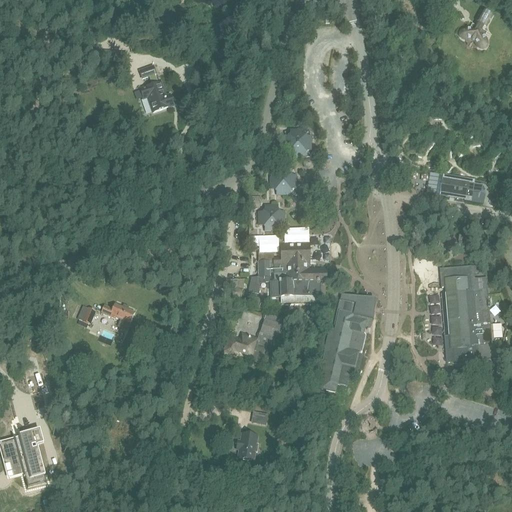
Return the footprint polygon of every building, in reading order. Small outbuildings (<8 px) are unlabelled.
[(482,30),(484,28),(486,28),(492,17),(483,12),(477,24),(479,25),(477,27),(473,25),(471,29),(466,29),(463,31),(461,35),(463,38),(467,40),(471,40),(474,38),(476,39),(477,42),(478,46),(483,49),(486,48),(488,45),(487,43),(488,42),(489,42),(492,36),(482,30)] [(167,97),(162,84),(158,86),(155,76),(153,69),(140,73),(142,80),(149,78),(152,88),(140,92),(143,101),(147,99),(152,115),(175,107),(171,96),(167,97)] [(309,133),(284,134),(284,158),(309,158),(309,133)] [(289,177),(289,171),(276,171),(276,177),(270,177),(270,189),(276,189),(276,195),(289,195),(289,189),(295,189),(295,177),(289,177)] [(442,180),(443,176),(430,174),(426,194),(439,196),(440,192),(442,180)] [(442,180),(440,192),(466,196),(468,185),(442,180)] [(278,214),(278,208),(265,208),(265,214),(259,214),(259,227),(265,227),(265,233),(278,233),(278,227),(284,227),(284,214),(278,214)] [(269,284),(270,301),(282,300),(282,301),(325,299),(325,289),(326,289),(326,270),(309,270),(309,245),(281,246),(281,260),(273,260),(274,264),(258,264),(258,279),(251,280),(248,294),(258,296),(260,286),(265,286),(265,284),(269,284)] [(490,360),(489,347),(493,347),(489,309),(490,309),(489,304),(488,291),(473,292),(471,268),(440,271),(441,289),(447,289),(452,337),(445,338),(447,364),(490,360)] [(340,303),(339,303),(336,318),(337,319),(334,332),(332,331),(327,349),(323,366),(325,366),(319,390),(335,394),(337,386),(347,388),(348,381),(350,381),(352,375),(357,377),(361,357),(358,356),(362,353),(366,336),(363,336),(365,328),(369,329),(372,320),(373,321),(374,316),(374,312),(373,311),(374,300),(341,296),(340,303)] [(265,311),(264,303),(256,303),(257,311),(265,311)] [(134,315),(115,306),(113,311),(105,307),(102,314),(115,321),(116,319),(130,325),(134,315)] [(89,310),(83,323),(90,326),(96,313),(89,310)] [(282,342),(289,325),(266,316),(257,340),(242,335),(241,336),(231,333),(227,345),(226,345),(223,351),(234,355),(236,352),(251,358),(253,352),(263,356),(267,344),(277,347),(279,341),(282,342)] [(268,415),(253,413),(251,424),(266,426),(268,415)] [(32,487),(42,484),(28,435),(18,437),(19,441),(5,445),(7,454),(4,455),(6,461),(9,460),(13,473),(27,469),(32,487)] [(257,439),(242,437),(238,460),(253,462),(254,454),(257,455),(258,447),(256,446),(257,439)]
